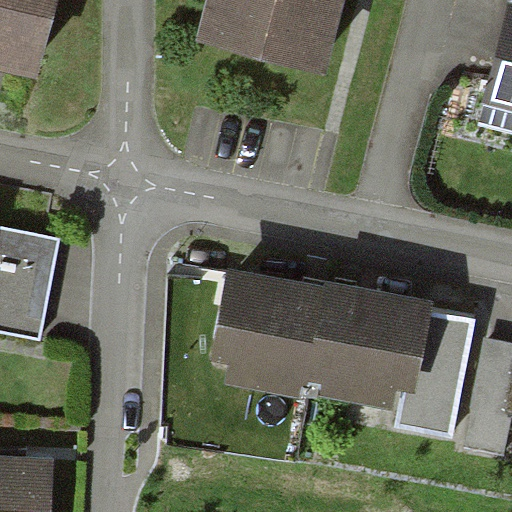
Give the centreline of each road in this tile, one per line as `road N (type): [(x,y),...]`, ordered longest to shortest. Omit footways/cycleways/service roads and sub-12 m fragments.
road 1 (residential): [(107,511),(123,175)]
road 2 (residential): [(373,230),(123,175)]
road 3 (residential): [(373,230),(432,0)]
road 4 (residential): [(123,175),(130,0)]
road 5 (residential): [(511,254),(373,230)]
road 6 (residential): [(123,175),(0,154)]
